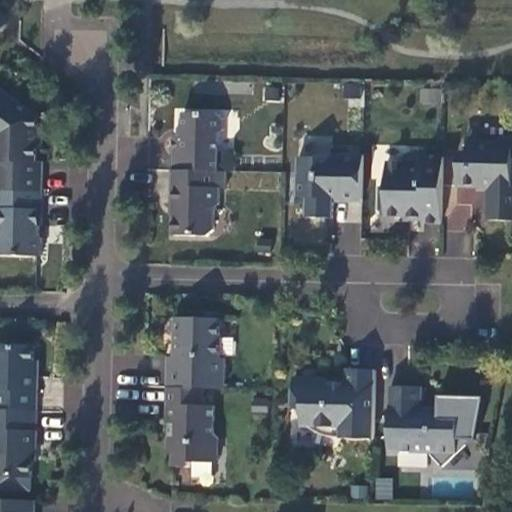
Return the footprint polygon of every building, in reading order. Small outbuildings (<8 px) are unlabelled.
[(0,186),(42,186),(42,159),(35,159),(35,113),(0,88),(0,186)] [(173,130),(172,164),(217,165),(217,129),(222,125),(222,114),(217,108),(183,108),(183,130),(173,130)] [(496,214),(511,214),(511,179),(511,180),(511,154),(511,152),(511,130),(504,131),(497,136),(470,136),(470,154),(457,155),(457,180),(486,180),(486,214),(496,214)] [(332,192),(360,193),(361,148),(323,147),(314,151),(296,151),(296,169),(299,169),(298,190),(305,190),(305,212),(322,212),(332,212),(332,192)] [(420,215),(441,215),(442,150),(402,150),(402,156),(384,156),(383,182),(378,183),(377,200),(383,208),(409,208),(420,208),(420,215)] [(225,181),(224,165),(217,165),(172,164),(172,200),(175,200),(175,229),(207,230),(213,224),(213,201),(219,199),(219,181),(225,181)] [(42,204),(42,186),(0,186),(0,251),(43,252),(42,220),(37,220),(37,206),(42,204)] [(446,254),(469,254),(469,232),(447,232),(446,254)] [(168,352),(168,380),(203,381),(225,381),(225,352),(221,352),(221,312),(176,312),(176,349),(168,352)] [(0,403),(39,403),(40,366),(35,366),(35,340),(0,339),(0,403)] [(340,430),(375,431),(377,363),(364,363),(349,362),(348,379),(330,379),(323,371),(294,371),(294,401),(302,401),(302,417),(323,418),(333,425),(340,425),(340,430)] [(389,378),(389,444),(427,444),(441,460),(476,425),(475,396),(469,388),(438,388),(438,400),(420,400),(420,378),(406,378),(389,378)] [(203,399),(203,381),(168,380),(168,417),(170,417),(170,430),(174,444),(174,460),(192,461),(192,455),(218,456),(218,426),(214,426),(214,399),(203,399)] [(251,397),(250,412),(267,412),(268,397),(251,397)] [(0,403),(0,469),(33,470),(33,444),(39,444),(39,403),(0,403)] [(375,477),(374,499),(392,499),(393,478),(375,477)] [(35,511),(35,493),(0,493),(0,511),(35,511)]
